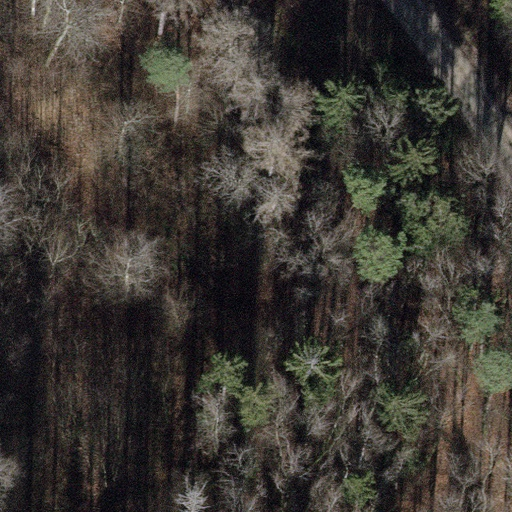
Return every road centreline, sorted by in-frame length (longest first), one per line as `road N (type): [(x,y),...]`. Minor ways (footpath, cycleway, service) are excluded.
road 1 (track): [(206,0),(336,182),(495,511)]
road 2 (track): [(511,138),(402,0)]
